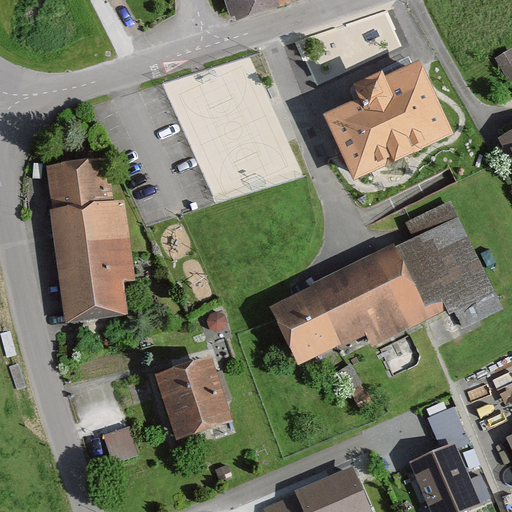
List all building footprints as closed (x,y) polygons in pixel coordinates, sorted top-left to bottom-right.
[(224,0),(233,24),(302,0),(224,0)] [(511,80),(511,51),(497,59),(511,81),(511,80)] [(367,103),(329,120),(359,186),(464,139),(428,60),(361,90),(367,103)] [(511,132),(501,138),(511,159),(511,132)] [(100,161),(51,165),(69,322),(135,315),(127,281),(138,279),(119,198),(100,161)] [(414,240),(274,307),(304,368),(369,337),(376,345),(452,309),(462,330),(503,310),(450,202),(406,223),(414,240)] [(218,359),(159,378),(181,443),(239,423),(218,359)] [(456,407),(430,417),(443,451),(469,441),(456,407)] [(133,430),(96,437),(101,463),(138,457),(133,430)] [(455,450),(414,467),(433,511),(475,511),(481,510),(455,450)] [(291,498),(264,508),(265,511),(371,511),(353,464),(288,490),(291,498)]
